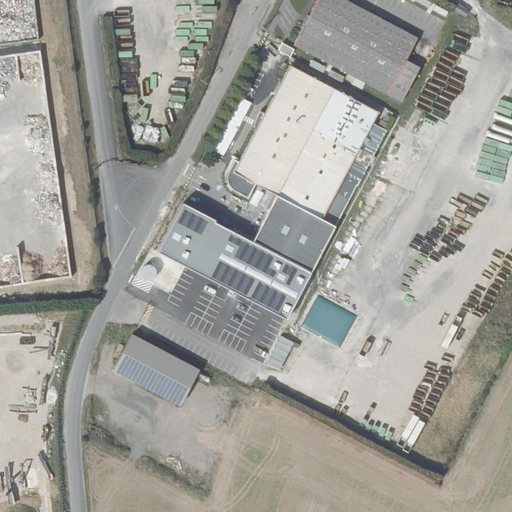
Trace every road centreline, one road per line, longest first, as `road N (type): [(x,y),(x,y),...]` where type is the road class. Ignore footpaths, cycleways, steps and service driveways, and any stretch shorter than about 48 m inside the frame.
road 1 (unclassified): [(78,511),(73,434),(81,372),(141,242)]
road 2 (unclassified): [(141,242),(268,0)]
road 3 (unclassified): [(141,242),(110,162),(87,0)]
road 4 (unknown): [(451,154),(394,290),(336,363)]
road 5 (unknown): [(506,44),(451,154)]
road 6 (unknown): [(211,187),(232,205),(238,225),(213,292)]
